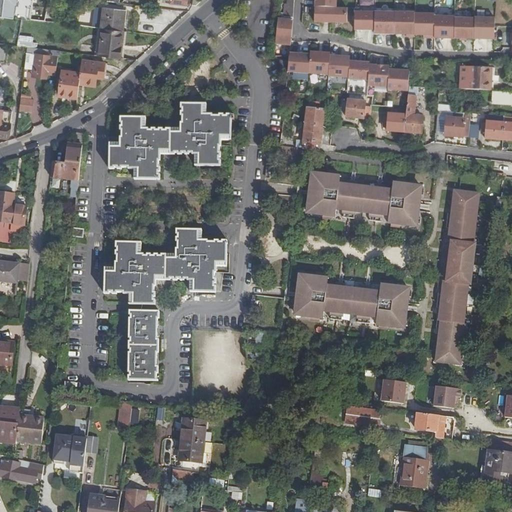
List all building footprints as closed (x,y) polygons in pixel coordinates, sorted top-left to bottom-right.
[(0,0),(0,16),(30,20),(32,0),(0,0)] [(291,18),(293,0),(284,0),(282,16),(291,18)] [(314,0),(314,7),(335,8),(335,0),(314,0)] [(335,8),(314,7),(314,22),(346,23),(347,8),(335,8)] [(125,10),(104,8),(102,18),(101,28),(101,29),(122,31),(125,10)] [(375,13),(354,12),(354,29),(374,30),(374,34),(393,34),(406,35),(406,37),(414,37),(414,35),(426,35),(426,38),(454,39),(454,38),(494,39),(495,18),(474,18),(474,19),(454,19),(454,17),(434,17),(434,14),(414,15),(414,13),(375,12),(375,13)] [(0,16),(0,43),(15,46),(18,19),(0,16)] [(102,18),(95,17),(93,27),(101,28),(102,18)] [(291,41),(293,21),(278,20),(276,40),(291,41)] [(122,31),(101,29),(98,56),(120,59),(124,31),(122,31)] [(58,51),(27,47),(26,54),(36,55),(58,57),(58,51)] [(310,51),(290,50),(289,68),(309,69),(330,70),(329,71),(349,73),(349,75),(369,75),(368,86),(388,87),(387,90),(408,92),(409,68),(389,67),(389,63),(369,62),(369,59),(350,59),(350,54),(330,53),(330,49),(310,48),(310,51)] [(58,57),(36,55),(35,63),(38,63),(36,77),(46,78),(47,74),(55,75),(58,57)] [(80,74),(62,72),(59,95),(77,97),(79,83),(95,85),(96,77),(102,78),(104,63),(82,60),(80,74)] [(491,68),(471,67),(462,66),(461,89),(470,90),(490,91),(491,68)] [(418,87),(410,87),(408,97),(417,97),(418,87)] [(511,91),(492,91),(492,101),(511,102),(511,91)] [(364,95),(349,94),(346,117),(364,119),(364,118),(370,119),(372,107),(365,106),(366,102),(363,102),(364,95)] [(408,101),(407,101),(406,109),(415,109),(417,97),(408,97),(408,101)] [(31,99),(21,98),(19,111),(31,112),(33,100),(31,99)] [(307,108),(305,125),(322,127),(324,109),(322,109),(323,103),(309,101),(309,108),(307,108)] [(147,117),(142,117),(126,116),(122,116),(122,122),(124,122),(123,125),(122,125),(121,129),(123,129),(123,134),(121,134),(121,143),(113,142),(112,167),(116,167),(116,165),(119,166),(119,167),(121,168),(124,168),(124,166),(131,166),(130,168),(135,168),(135,179),(160,180),(160,175),(159,175),(159,171),(161,172),(161,167),(159,167),(159,160),(161,160),(161,153),(183,154),(183,153),(186,153),(186,154),(190,154),(190,153),(194,153),(193,155),(197,155),(196,164),(221,165),(222,158),(220,158),(220,156),(222,156),(222,152),(220,152),(221,145),(222,145),(223,137),(231,137),(232,121),(235,122),(235,117),(232,117),(227,117),(227,118),(223,118),(224,116),(219,116),(219,118),(212,118),(212,116),(206,116),(206,105),(181,104),(181,109),(184,109),(184,112),(181,112),(181,117),(183,117),(183,123),(181,123),(180,130),(160,129),(160,131),(157,131),(157,129),(153,129),(153,131),(149,130),(150,128),(146,128),(147,117)] [(12,112),(0,109),(0,136),(9,137),(12,112)] [(406,115),(404,132),(421,134),(423,116),(414,116),(415,109),(406,109),(406,115)] [(406,115),(402,114),(390,114),(389,114),(389,117),(384,117),(383,126),(388,126),(387,131),(404,132),(406,115)] [(504,123),(503,140),(511,140),(511,117),(505,117),(504,123)] [(463,137),(469,137),(470,125),(464,124),(464,120),(447,118),(445,136),(463,137)] [(485,139),(503,140),(504,123),(487,121),(487,123),(482,123),(482,132),(486,132),(485,139)] [(303,147),(303,148),(318,150),(319,144),(321,144),(322,127),(305,125),(303,141),(303,147)] [(470,125),(469,137),(478,138),(479,126),(470,125)] [(67,165),(53,163),(51,178),(72,180),(71,188),(78,189),(84,134),(76,133),(75,145),(69,145),(67,165)] [(415,225),(418,204),(420,186),(393,183),(392,190),(339,183),(340,176),(312,173),(308,212),(335,216),(336,208),(344,209),(343,217),(354,218),(355,210),(371,212),(370,220),(380,221),(381,214),(389,214),(388,222),(415,225)] [(470,283),(471,276),(473,256),(474,244),(472,244),(478,194),(453,190),(450,208),(453,208),(452,214),(447,213),(446,228),(451,229),(450,234),(445,234),(443,248),(450,249),(450,252),(450,255),(442,254),(441,268),(448,269),(447,274),(440,273),(439,288),(443,289),(443,294),(438,293),(436,308),(440,309),(440,314),(438,314),(436,328),(440,329),(440,334),(437,334),(436,348),(438,349),(437,354),(435,354),(434,362),(460,364),(465,324),(463,324),(468,283),(470,283)] [(0,193),(0,221),(13,224),(25,225),(27,207),(14,206),(15,195),(0,193)] [(0,221),(0,242),(10,243),(13,224),(0,221)] [(75,228),(74,237),(84,238),(85,229),(75,228)] [(116,269),(110,269),(106,269),(106,294),(110,294),(111,292),(114,292),(114,294),(118,295),(118,293),(125,293),(125,295),(131,295),(131,304),(155,305),(155,300),(153,300),(153,296),(156,296),(156,292),(154,292),(154,285),(156,285),(156,280),(159,280),(177,281),(177,279),(181,279),(181,281),(184,281),(184,279),(188,279),(188,281),(191,281),(191,291),(216,292),(217,286),(215,286),(215,283),(217,283),(217,279),(215,279),(215,272),(217,272),(218,267),(228,267),(229,242),(224,241),(224,243),(221,243),(221,241),(216,241),(216,243),(210,242),(210,241),(203,240),(204,230),(178,229),(178,235),(179,235),(179,238),(178,238),(178,242),(179,242),(179,249),(177,249),(177,256),(155,255),(155,256),(152,256),(152,254),(148,254),(148,256),(145,256),(145,254),(142,254),(143,244),(117,243),(117,248),(119,248),(119,252),(117,252),(117,256),(118,256),(118,263),(116,263),(116,269)] [(0,280),(18,282),(20,264),(0,261),(0,280)] [(327,286),(327,285),(328,279),(301,276),(296,315),(323,319),(324,311),(332,312),(331,319),(342,321),(343,313),(359,315),(358,323),(368,324),(369,317),(377,318),(376,325),(403,329),(407,296),(408,288),(381,285),(380,293),(327,286)] [(128,380),(148,381),(158,381),(158,380),(156,380),(156,374),(158,374),(158,367),(156,367),(157,353),(158,353),(159,340),(157,340),(158,319),(160,319),(160,312),(155,312),(131,311),(131,316),(132,316),(132,319),(130,319),(130,338),(131,339),(131,342),(129,342),(129,350),(131,350),(131,353),(129,353),(129,373),(130,373),(130,376),(129,376),(128,380)] [(0,342),(0,365),(13,367),(15,344),(0,342)] [(381,402),(404,405),(407,384),(384,381),(381,402)] [(462,391),(436,388),(434,407),(454,410),(455,404),(458,404),(458,398),(461,398),(462,391)] [(133,404),(122,403),(119,429),(130,431),(133,404)] [(367,418),(373,419),(374,411),(342,407),(340,423),(366,426),(367,418)] [(20,417),(21,411),(0,408),(0,442),(17,445),(17,444),(17,441),(20,417)] [(452,441),(454,419),(418,414),(416,430),(436,433),(436,439),(452,441)] [(45,419),(20,417),(17,441),(26,442),(42,444),(45,419)] [(183,430),(182,439),(200,442),(203,421),(187,420),(186,430),(183,430)] [(84,474),(88,437),(76,435),(75,438),(58,435),(55,464),(66,465),(66,460),(72,461),(71,473),(84,474)] [(200,442),(182,439),(181,450),(183,451),(182,460),(198,462),(200,442)] [(406,444),(400,486),(425,490),(429,461),(426,461),(428,448),(424,447),(425,443),(409,441),(409,445),(406,444)] [(213,444),(204,442),(203,453),(212,454),(213,444)] [(511,448),(489,445),(488,451),(511,454),(511,448)] [(511,472),(511,454),(488,451),(486,467),(484,481),(500,482),(501,471),(511,472)] [(36,484),(37,480),(40,465),(21,461),(20,464),(6,462),(5,467),(1,466),(1,469),(0,468),(0,477),(18,481),(36,484)] [(170,480),(191,481),(192,470),(171,469),(170,480)] [(319,488),(323,472),(311,469),(307,485),(319,488)] [(223,487),(224,480),(207,478),(207,485),(223,487)] [(149,487),(163,489),(164,482),(150,481),(149,487)] [(331,484),(323,483),(322,492),(330,493),(331,484)] [(120,510),(119,511),(154,511),(157,495),(129,492),(126,511),(120,510)] [(304,511),(306,500),(297,499),(295,511),(304,511)]
